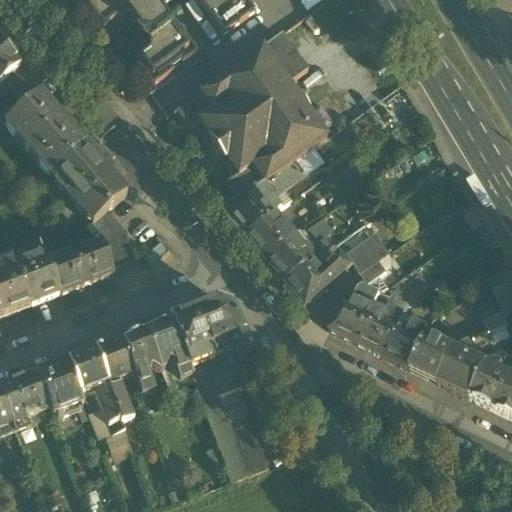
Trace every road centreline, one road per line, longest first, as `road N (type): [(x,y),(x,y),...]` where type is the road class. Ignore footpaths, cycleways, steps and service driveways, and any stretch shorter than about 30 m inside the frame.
road 1 (residential): [(0,7),(229,277)]
road 2 (residential): [(268,324),(511,450)]
road 3 (residential): [(229,277),(0,367)]
road 4 (primary): [(394,0),(511,195)]
road 5 (residential): [(268,324),(371,511)]
